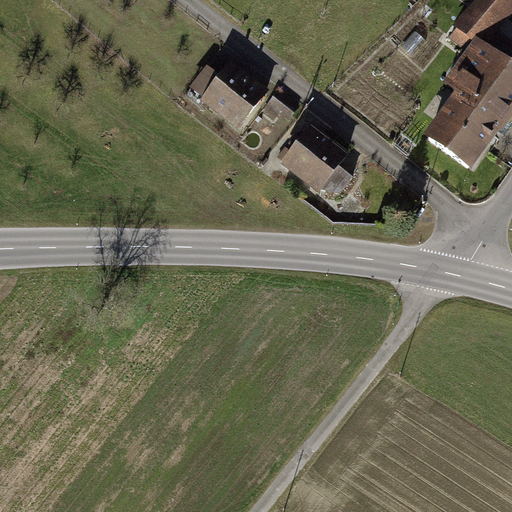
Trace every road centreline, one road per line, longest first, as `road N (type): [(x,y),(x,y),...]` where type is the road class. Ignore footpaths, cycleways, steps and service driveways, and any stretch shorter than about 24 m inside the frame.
road 1 (tertiary): [(0,250),(327,253),(452,273)]
road 2 (residential): [(185,0),(492,228)]
